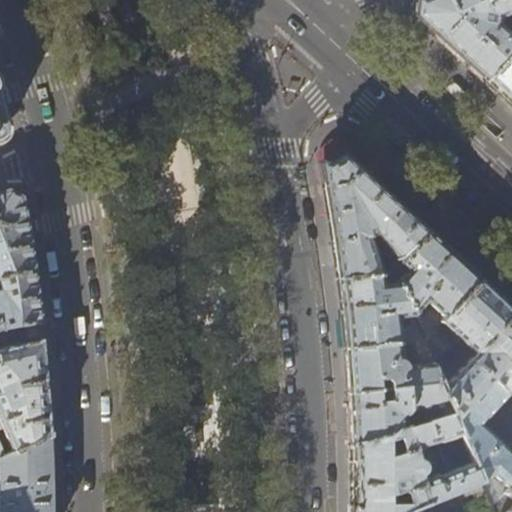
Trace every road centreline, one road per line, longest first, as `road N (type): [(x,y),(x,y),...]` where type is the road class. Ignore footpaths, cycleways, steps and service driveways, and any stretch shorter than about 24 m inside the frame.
road 1 (tertiary): [(310,511),(306,365),(274,147)]
road 2 (tertiary): [(52,147),(72,267),(89,511)]
road 3 (secondary): [(511,207),(347,55)]
road 4 (unclassified): [(251,56),(52,147)]
road 5 (tertiary): [(10,0),(52,147)]
